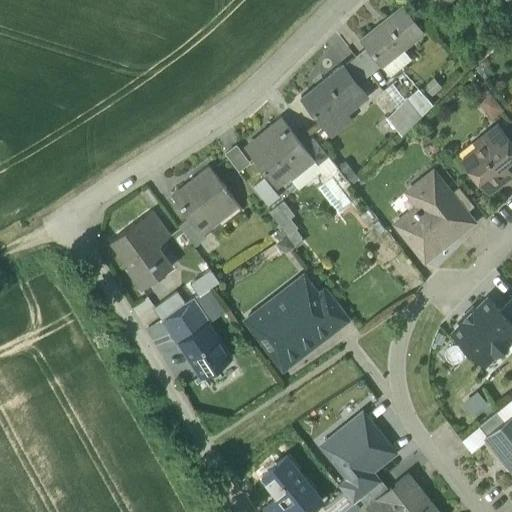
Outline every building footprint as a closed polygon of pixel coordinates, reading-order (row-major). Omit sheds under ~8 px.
[(401,5),(360,37),(367,46),(381,64),(382,64),(422,32),(401,5)] [(381,64),(367,46),(355,55),(369,73),(381,64)] [(355,55),(343,65),(356,83),(369,73),(355,55)] [(341,64),(301,96),(322,123),(363,91),(356,83),(343,65),(341,64)] [(422,117),(407,98),(397,107),(412,126),(422,117)] [(412,126),(397,107),(387,117),(402,136),(412,126)] [(281,117),(263,132),(264,133),(245,148),(271,180),(284,170),(289,176),(312,158),(313,157),(303,144),(281,117)] [(501,146),(489,131),(475,143),(481,151),(463,165),(478,183),(480,181),(488,192),(501,181),(498,177),(508,169),(503,162),(511,155),(511,146),(507,140),(501,146)] [(328,154),(313,136),(303,144),(313,157),(312,158),(316,163),(317,163),(328,154)] [(338,167),(328,154),(317,163),(326,175),(338,167)] [(209,164),(172,194),(189,216),(201,231),(202,231),(220,216),(216,212),(234,198),(224,186),(225,185),(209,164)] [(449,193),(432,173),(413,187),(424,201),(397,223),(425,259),(454,236),(449,230),(467,216),(449,193)] [(474,205),(459,185),(449,193),(464,213),(474,205)] [(283,201),(270,211),(280,225),(293,214),(283,201)] [(152,210),(111,240),(130,266),(128,267),(142,286),(171,265),(152,238),(165,228),(152,210)] [(201,231),(189,216),(179,224),(193,243),(204,234),(202,231),(201,231)] [(213,266),(193,280),(201,293),(222,279),(213,266)] [(303,276),(247,319),(283,366),(336,326),(320,306),(322,304),(322,301),(318,295),(303,276)] [(350,316),(328,288),(318,295),(322,301),(322,304),(320,306),(336,326),(350,316)] [(176,289),(155,305),(162,316),(184,302),(176,289)] [(200,312),(192,297),(184,302),(193,316),(200,312)] [(453,332),(486,367),(511,341),(511,326),(499,313),(486,300),(453,332)] [(511,326),(511,300),(499,313),(511,326)] [(184,302),(162,316),(172,331),(193,316),(184,302)] [(193,316),(172,331),(178,341),(207,322),(200,312),(193,316)] [(207,322),(178,341),(202,377),(230,358),(207,322)] [(497,411),(479,425),(486,435),(505,420),(497,411)] [(394,452),(363,413),(322,445),(353,484),(354,484),(372,470),(394,452)] [(511,414),(505,420),(486,435),(485,436),(511,470),(511,414)] [(299,469),(287,454),(262,474),(279,495),(265,506),(269,511),(303,511),(319,501),(296,471),(299,469)] [(343,490),(353,503),(361,496),(381,481),(372,470),(354,484),(353,484),(343,490)] [(388,490),(369,506),(374,511),(436,511),(407,475),(388,490)] [(381,481),(361,496),(369,506),(388,490),(381,481)] [(343,490),(323,507),(327,511),(341,511),(353,503),(343,490)]
